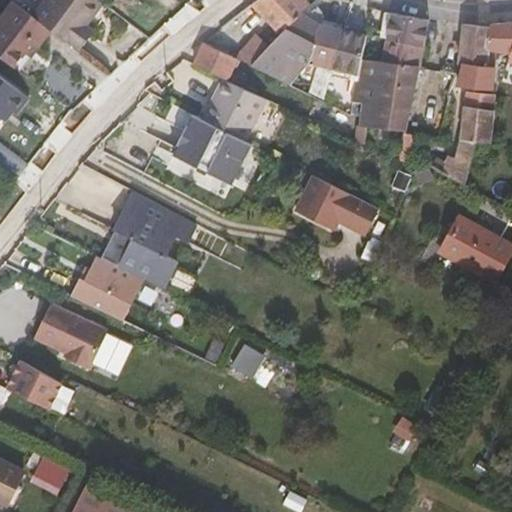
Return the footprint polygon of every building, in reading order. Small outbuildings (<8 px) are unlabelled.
[(113,9),(101,0),(59,0),(43,22),(53,30),(89,58),(105,36),(97,30),(113,9)] [(283,35),(305,13),(314,4),(309,0),(259,0),(253,5),(261,12),(283,35)] [(53,30),(43,22),(16,2),(0,23),(0,55),(21,72),(53,30)] [(261,12),(253,5),(245,11),(252,20),(261,12)] [(430,19),(392,12),(391,14),(388,38),(387,40),(426,47),(430,19)] [(283,35),(271,47),(253,65),(275,76),(293,54),(310,63),(360,73),(363,59),(365,50),(368,34),(321,24),(305,13),(283,35)] [(494,89),(499,50),(511,52),(511,23),(489,27),(464,24),(460,63),(465,64),(463,73),(461,85),(494,89)] [(238,58),(253,65),(271,47),(260,37),(244,53),(239,49),(232,55),(238,58)] [(422,65),(426,47),(387,40),(385,54),(384,61),(422,65)] [(238,58),(232,55),(208,43),(196,66),(224,78),(227,79),(238,58)] [(363,59),(384,61),(385,54),(365,50),(363,59)] [(292,84),(310,63),(293,54),(275,76),(292,84)] [(422,65),(384,61),(363,59),(360,73),(355,102),(364,103),(361,126),(368,126),(406,130),(406,132),(408,132),(413,109),(422,65)] [(0,129),(29,95),(0,71),(0,129)] [(267,98),(227,79),(224,78),(204,118),(247,139),(267,98)] [(498,102),(496,101),(497,94),(469,91),(463,139),(478,140),(492,141),(498,102)] [(448,114),(413,109),(408,132),(442,138),(448,114)] [(478,140),(463,139),(456,138),(444,172),(466,183),(478,140)] [(419,150),(419,176),(434,175),(434,150),(419,150)] [(381,207),(315,174),(297,210),(335,229),(340,220),(367,234),(381,207)] [(134,191),(114,231),(100,260),(141,279),(162,290),(176,261),(165,255),(174,237),(183,241),(193,221),(134,191)] [(497,280),(511,252),(511,242),(462,214),(442,249),(497,280)] [(100,260),(94,257),(87,273),(81,284),(76,282),(68,297),(120,322),(141,279),(100,260)] [(86,371),(104,333),(47,306),(31,339),(63,355),(61,359),(86,371)] [(246,342),(234,364),(256,376),(268,353),(246,342)] [(21,357),(6,386),(65,414),(79,386),(21,357)] [(0,414),(1,414),(12,384),(0,379),(0,414)] [(44,455),(31,480),(59,494),(72,468),(44,455)] [(21,469),(0,459),(0,500),(4,503),(21,469)]
